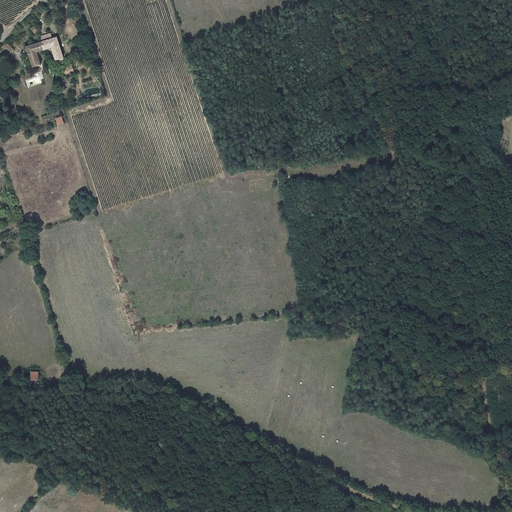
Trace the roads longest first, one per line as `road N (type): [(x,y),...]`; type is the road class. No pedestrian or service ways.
road 1 (track): [(321,0),(380,117),(409,153),(477,190),(485,207),(486,442),(511,483)]
road 2 (track): [(416,511),(278,460),(191,402),(0,382)]
